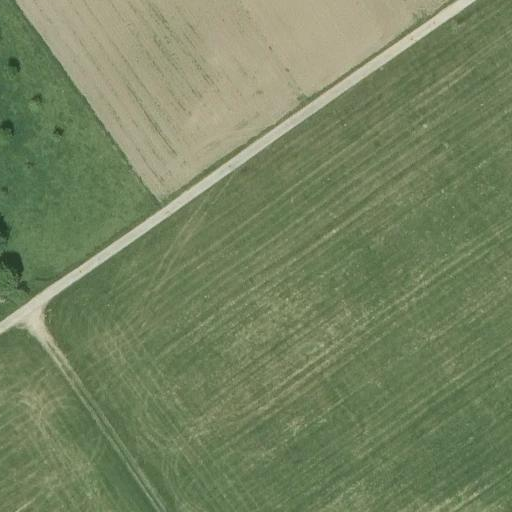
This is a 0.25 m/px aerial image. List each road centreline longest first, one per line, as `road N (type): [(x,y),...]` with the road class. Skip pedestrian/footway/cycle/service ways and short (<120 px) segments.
road 1 (track): [(473,0),(0,330)]
road 2 (track): [(24,313),(161,511)]
